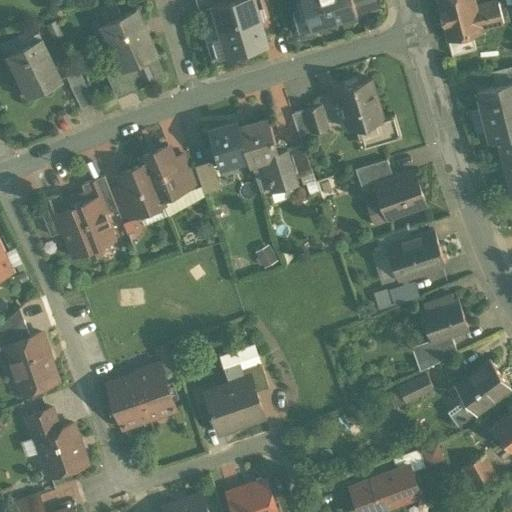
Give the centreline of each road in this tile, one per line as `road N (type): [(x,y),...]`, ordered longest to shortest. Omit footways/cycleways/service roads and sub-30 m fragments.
road 1 (residential): [(286,465),(271,438),(123,487),(63,308),(0,180)]
road 2 (residential): [(416,30),(439,117),(495,254)]
road 3 (residential): [(416,30),(191,93)]
road 4 (residential): [(191,93),(10,164)]
